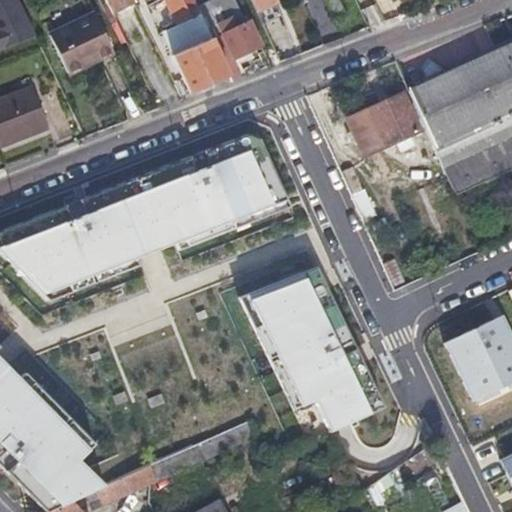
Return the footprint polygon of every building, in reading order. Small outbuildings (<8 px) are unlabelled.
[(16,0),(0,0),(0,54),(35,38),(16,0)] [(105,0),(112,13),(123,7),(134,1),(132,0),(105,0)] [(178,45),(209,31),(197,6),(194,0),(166,0),(177,24),(166,29),(174,47),(178,45)] [(223,62),(231,58),(220,34),(242,23),(231,0),(209,0),(197,6),(209,31),(212,37),(223,62)] [(275,0),(250,0),(255,9),(275,0)] [(325,0),(334,20),(339,18),(345,16),(337,0),(325,0)] [(54,38),(63,56),(72,74),(115,53),(97,16),(54,38)] [(220,34),(231,58),(260,44),(249,21),(242,23),(220,34)] [(209,31),(178,45),(181,52),(212,37),(209,31)] [(228,72),(223,62),(212,37),(181,52),(172,57),(188,91),(228,72)] [(456,197),(511,171),(511,43),(406,91),(456,197)] [(0,101),(0,148),(55,128),(38,87),(0,101)] [(400,92),(381,101),(363,110),(380,146),(417,129),(400,92)] [(248,130),(0,217),(0,247),(45,289),(281,195),(248,130)] [(383,404),(317,261),(239,297),(293,412),(311,403),(324,432),(383,404)] [(468,399),(511,380),(511,332),(503,310),(441,336),(468,399)] [(94,440),(0,351),(0,465),(43,509),(104,479),(78,456),(94,440)] [(161,481),(258,438),(250,420),(153,464),(161,481)] [(431,435),(422,421),(370,458),(350,473),(360,487),(431,435)] [(371,511),(442,464),(434,447),(339,511),(371,511)] [(511,486),(511,450),(498,458),(511,486)] [(98,488),(102,497),(106,506),(161,481),(153,464),(98,488)] [(83,511),(72,500),(69,501),(45,511),(83,511)] [(226,511),(220,500),(198,511),(226,511)] [(441,511),(466,511),(462,501),(440,509),(441,511)]
